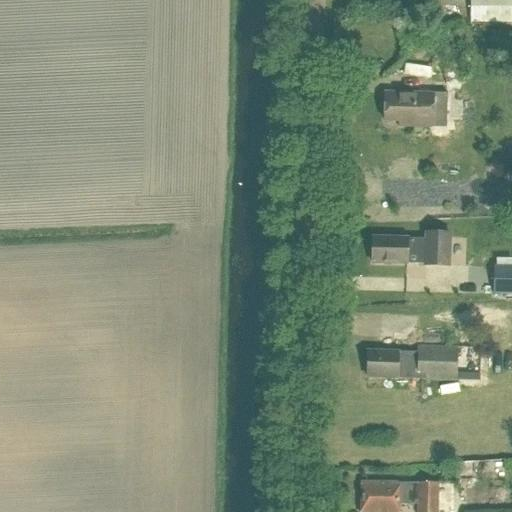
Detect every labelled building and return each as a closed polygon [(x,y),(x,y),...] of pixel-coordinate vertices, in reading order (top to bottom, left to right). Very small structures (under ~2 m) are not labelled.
[(508,24),(508,0),(467,0),(468,23),(508,24)] [(386,93),(385,123),(408,124),(408,128),(433,129),(447,129),(448,95),(434,95),(414,94),(386,93)] [(476,237),(470,237),(450,236),(450,235),(426,235),(426,241),(408,240),(373,239),(372,265),(407,265),(425,265),(425,267),(449,267),(449,258),(475,258),(476,237)] [(456,382),(458,350),(418,349),(418,355),(400,354),(400,353),(369,352),(368,379),(427,381),(456,382)] [(455,463),(456,481),(483,480),(482,462),(455,463)] [(437,511),(438,485),(362,484),(362,511),(398,511),(399,506),(418,506),(417,511),(437,511)]
